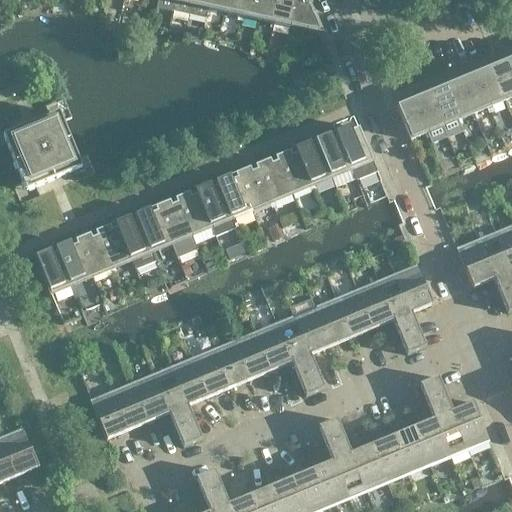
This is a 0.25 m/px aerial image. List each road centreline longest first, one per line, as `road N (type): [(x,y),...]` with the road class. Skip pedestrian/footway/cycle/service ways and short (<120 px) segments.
road 1 (residential): [(11,257),(372,103)]
road 2 (residential): [(136,486),(472,346)]
road 3 (residential): [(472,346),(373,107)]
road 4 (residential): [(373,107),(511,50)]
